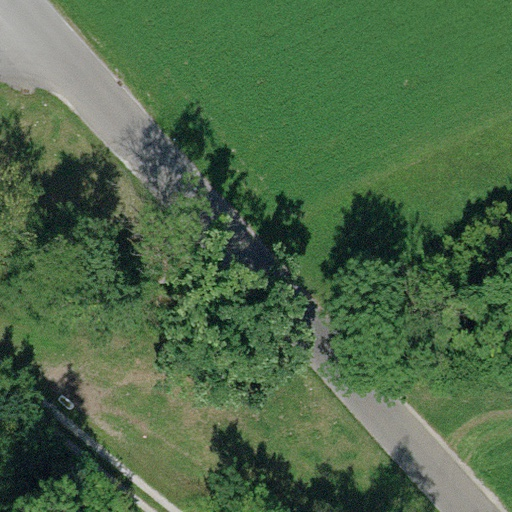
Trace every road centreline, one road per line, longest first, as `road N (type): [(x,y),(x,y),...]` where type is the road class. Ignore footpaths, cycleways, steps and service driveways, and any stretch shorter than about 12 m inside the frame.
road 1 (unclassified): [(3,21),(79,75),(476,511)]
road 2 (track): [(172,511),(0,370)]
